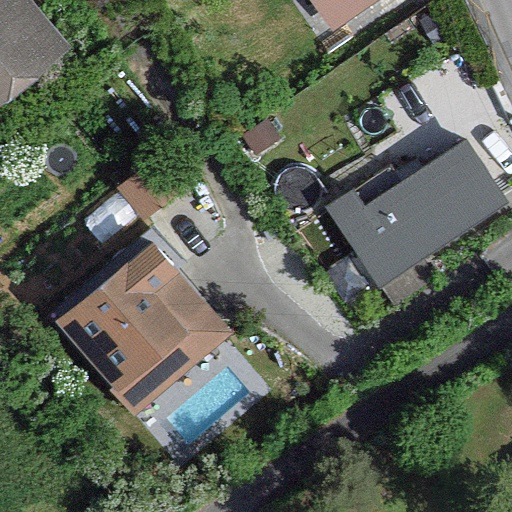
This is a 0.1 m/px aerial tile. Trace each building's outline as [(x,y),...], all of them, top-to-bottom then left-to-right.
[(0,0),(0,89),(64,42),(32,0),(0,0)] [(324,0),(339,20),(365,0),(324,0)] [(334,209),(380,278),(416,254),(506,194),(470,141),(369,207),(359,192),(334,209)] [(162,164),(128,189),(152,221),(186,196),(162,164)] [(154,289),(178,269),(159,245),(70,316),(124,382),(187,331),(154,289)] [(416,254),(380,278),(396,302),(431,278),(416,254)] [(232,335),(178,269),(154,289),(187,331),(124,382),(136,412),(232,335)]
